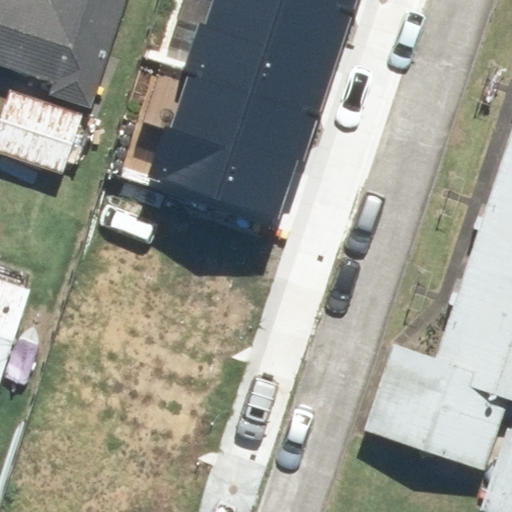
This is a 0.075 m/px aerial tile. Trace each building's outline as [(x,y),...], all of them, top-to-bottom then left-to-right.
[(0,0),(0,70),(44,85),(40,98),(82,112),(118,0),(40,0),(39,2),(31,0),(0,0)] [(199,0),(149,158),(290,202),(354,0),(199,0)] [(73,120),(0,97),(0,98),(0,157),(55,175),(73,120)] [(511,407),(511,104),(422,378),(511,407)] [(0,350),(25,275),(0,267),(0,350)] [(230,360),(91,314),(55,423),(193,469),(230,360)] [(378,371),(357,433),(474,471),(494,409),(378,371)] [(511,511),(511,436),(500,433),(473,511),(511,511)] [(229,511),(233,501),(174,481),(163,511),(229,511)]
